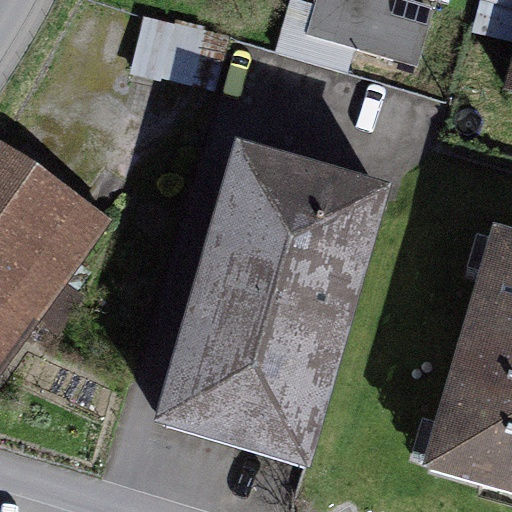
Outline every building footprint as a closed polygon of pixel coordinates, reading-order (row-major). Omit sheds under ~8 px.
[(317,0),(306,40),(417,72),(434,16),(442,18),(447,0),(317,0)] [(511,0),(499,0),(511,3),(511,69),(506,93),(511,95),(511,0)] [(132,73),(196,87),(208,31),(144,18),(132,73)] [(237,140),(160,406),(312,450),(389,184),(237,140)] [(0,145),(0,391),(122,240),(1,144),(0,145)] [(511,229),(504,227),(434,464),(511,487),(511,229)]
